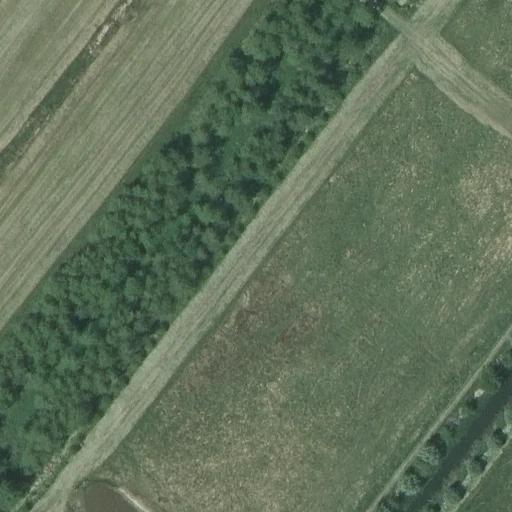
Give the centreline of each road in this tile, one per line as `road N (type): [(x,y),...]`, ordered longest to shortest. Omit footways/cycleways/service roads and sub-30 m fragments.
road 1 (track): [(362,0),(0,443)]
road 2 (track): [(511,310),(360,511)]
